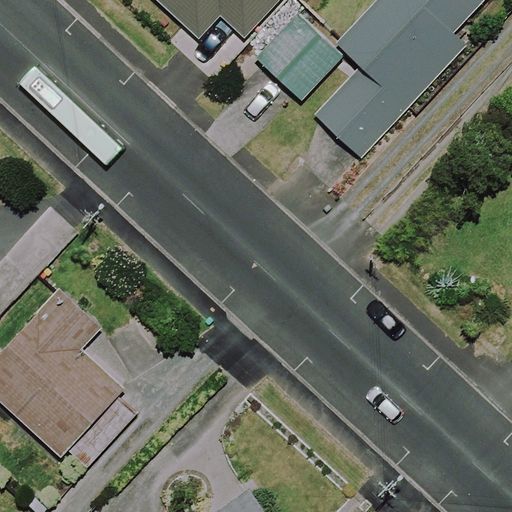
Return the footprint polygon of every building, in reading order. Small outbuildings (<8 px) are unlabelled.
[(168,47),(210,85),(247,45),(242,41),(278,0),(152,0),(185,29),(168,47)] [(385,0),(341,50),(364,70),(319,120),(362,159),(462,49),(451,40),(486,0),(385,0)] [(340,58),(296,16),(256,58),(301,100),(340,58)] [(98,330),(64,298),(27,337),(10,321),(0,332),(0,398),(61,456),(121,392),(78,351),(98,330)] [(263,511),(253,497),(224,511),(263,511)]
